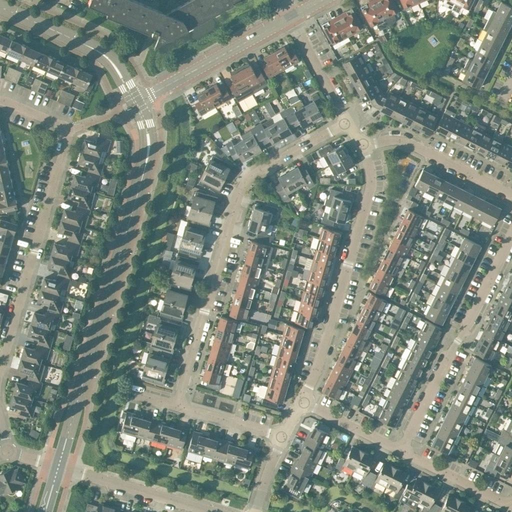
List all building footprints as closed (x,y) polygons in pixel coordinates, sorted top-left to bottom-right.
[(89,0),(88,5),(108,12),(106,15),(143,30),(145,27),(149,29),(148,32),(149,33),(151,29),(153,30),(151,34),(156,36),(158,32),(160,33),(158,39),(161,44),(188,29),(186,26),(191,24),(193,27),(201,22),(200,19),(204,17),(206,20),(215,15),(213,12),(217,9),(219,13),(228,8),(226,5),(230,2),(232,5),(234,5),(232,2),(235,0),(190,0),(166,14),(163,9),(161,11),(134,0),(89,0)] [(377,0),(375,2),(388,26),(394,22),(395,19),(394,15),(399,12),(392,0),(377,0)] [(400,0),(404,9),(406,9),(406,10),(407,10),(409,9),(410,8),(409,7),(419,3),(417,0),(400,0)] [(444,6),(451,10),(455,0),(444,0),(445,0),(443,4),(444,6)] [(455,0),(451,10),(460,14),(463,9),(468,11),(473,0),(455,0)] [(376,25),(379,31),(388,26),(375,2),(367,6),(366,4),(360,7),(371,28),(376,25)] [(496,12),(511,20),(511,7),(501,2),(496,12)] [(338,19),(348,37),(363,29),(352,8),(345,12),(347,14),(338,19)] [(488,20),(507,30),(511,20),(496,12),(492,10),(488,20)] [(328,21),(321,25),(333,45),(340,41),(342,45),(350,41),(348,37),(338,19),(329,24),(328,21)] [(486,31),(503,40),(507,30),(488,20),(483,30),(486,31)] [(482,41),(498,49),(503,40),(486,31),(482,41)] [(0,50),(6,53),(12,41),(0,35),(0,50)] [(6,53),(20,59),(25,46),(12,41),(6,53)] [(477,51),(493,59),(498,49),(482,41),(477,51)] [(20,59),(33,65),(38,52),(25,46),(20,59)] [(274,52),(284,69),(293,64),(294,64),(299,61),(293,50),(288,53),(284,47),(274,52)] [(472,60),(488,69),(493,59),(477,51),(472,60)] [(33,65),(46,71),(52,58),(38,52),(33,65)] [(262,67),(269,78),(274,75),(284,69),(274,52),(264,58),(267,64),(262,67)] [(343,63),(348,73),(365,63),(360,54),(343,63)] [(46,71),(59,76),(65,63),(52,58),(46,71)] [(463,68),(483,78),(488,69),(472,60),(468,59),(463,68)] [(59,76),(73,82),(78,69),(65,63),(59,76)] [(348,73),(353,82),(370,73),(365,63),(348,73)] [(240,71),(253,94),(268,85),(259,69),(254,72),(250,65),(240,71)] [(4,78),(10,81),(15,70),(9,67),(4,78)] [(462,80),(478,88),(483,78),(463,68),(462,67),(459,72),(465,75),(462,80)] [(85,90),(90,92),(95,80),(90,78),(92,75),(78,69),(73,82),(86,88),(85,90)] [(10,81),(16,84),(21,72),(15,70),(10,81)] [(228,85),(237,102),(253,94),(240,71),(230,76),(234,82),(228,85)] [(353,82),(358,92),(375,82),(370,73),(353,82)] [(30,90),(37,93),(41,81),(35,78),(30,90)] [(37,93),(43,95),(48,84),(41,81),(37,93)] [(369,98),(373,105),(382,96),(380,92),(381,92),(375,82),(358,92),(364,101),(369,98)] [(206,89),(216,107),(225,101),(226,102),(231,99),(225,87),(220,90),(216,84),(206,89)] [(194,104),(201,115),(206,112),(216,107),(206,89),(196,95),(200,101),(194,104)] [(57,101),(63,104),(68,93),(62,90),(57,101)] [(380,110),(390,115),(399,97),(389,92),(386,97),(382,96),(373,105),(380,109),(380,110)] [(63,104),(69,107),(74,95),(68,93),(63,104)] [(313,101),(304,106),(313,122),(314,121),(315,122),(320,119),(320,118),(323,117),(317,107),(323,104),(317,94),(311,97),(313,101)] [(390,115),(399,120),(408,102),(399,97),(390,115)] [(292,108),(286,111),(294,125),(300,122),(303,128),(305,126),(306,127),(311,124),(311,123),(313,122),(304,106),(300,100),(294,103),(291,105),(292,108)] [(399,120),(409,124),(418,107),(408,102),(399,120)] [(409,124),(419,129),(428,112),(418,107),(409,124)] [(283,118),(273,123),(282,139),(283,138),(284,139),(290,136),(290,135),(292,133),(289,128),(294,125),(286,111),(281,114),(283,118)] [(419,129),(429,134),(437,117),(428,112),(419,129)] [(435,129),(445,134),(453,118),(443,113),(435,129)] [(453,118),(445,134),(455,139),(463,123),(464,121),(460,119),(459,121),(453,118)] [(262,124),(256,127),(264,143),(270,140),(272,144),(275,143),(275,144),(281,141),(281,140),(282,139),(273,123),(271,119),(262,124)] [(455,139),(465,144),(473,128),(463,123),(455,139)] [(474,149),(482,133),(485,128),(475,123),(473,128),(465,144),(474,149)] [(243,140),(252,156),(253,155),(254,156),(259,153),(259,152),(262,150),(259,146),(264,143),(256,127),(250,131),(252,135),(243,140)] [(474,149),(484,154),(492,138),(482,133),(474,149)] [(81,151),(100,156),(102,150),(107,152),(110,141),(97,137),(96,143),(85,139),(81,151)] [(484,154),(494,158),(502,142),(492,138),(484,154)] [(238,155),(242,161),(244,160),(245,161),(250,158),(250,156),(252,156),(243,140),(233,145),(231,141),(225,144),(233,158),(238,155)] [(494,158),(503,163),(511,147),(502,142),(494,158)] [(323,156),(328,166),(348,155),(347,153),(348,152),(345,147),(344,147),(342,145),(333,150),(330,144),(318,151),(321,157),(323,156)] [(503,163),(511,167),(511,147),(503,163)] [(87,171),(100,175),(103,164),(98,162),(100,156),(81,151),(78,162),(89,166),(87,171)] [(328,166),(336,181),(347,175),(344,170),(353,165),(352,162),(353,161),(350,156),(349,156),(348,155),(328,166)] [(212,156),(205,169),(223,178),(227,170),(230,171),(233,166),(212,156)] [(0,167),(0,178),(10,176),(7,166),(0,167)] [(289,172),(288,173),(296,188),(306,183),(308,187),(314,184),(308,173),(306,169),(300,172),(298,167),(295,168),(294,168),(289,171),(289,172)] [(198,184),(219,194),(222,188),(219,186),(223,178),(205,169),(198,184)] [(414,186),(424,191),(432,175),(422,170),(414,186)] [(71,185),(90,191),(91,185),(97,186),(100,175),(87,171),(86,177),(75,174),(71,185)] [(275,186),(283,201),(289,198),(287,194),(296,188),(288,173),(286,173),(285,173),(280,176),(280,177),(278,178),(280,183),(275,186)] [(424,191),(434,196),(442,180),(432,175),(424,191)] [(0,178),(0,189),(12,187),(10,176),(0,178)] [(434,196),(444,200),(452,184),(442,180),(434,196)] [(444,200),(453,205),(461,189),(452,184),(444,200)] [(71,185),(68,197),(79,200),(77,206),(90,210),(93,198),(95,192),(90,191),(71,185)] [(0,189),(0,200),(14,197),(12,187),(0,189)] [(324,205),(330,207),(348,212),(348,210),(349,211),(351,204),(350,204),(351,201),(341,198),(342,192),(331,189),(328,199),(326,199),(324,205)] [(453,205),(463,210),(471,194),(461,189),(453,205)] [(196,191),(191,206),(210,212),(212,203),(216,204),(217,198),(196,191)] [(463,210),(473,215),(481,199),(471,194),(463,210)] [(14,197),(0,200),(0,211),(6,211),(7,214),(16,214),(15,209),(17,208),(14,197)] [(473,215),(482,220),(491,204),(481,199),(473,215)] [(482,220),(493,225),(501,209),(491,204),(482,220)] [(251,219),(268,224),(271,213),(276,215),(278,208),(266,205),(264,211),(254,208),(253,211),(252,211),(251,217),(251,219)] [(61,220),(80,225),(85,227),(90,210),(77,206),(75,212),(64,208),(61,220)] [(191,206),(187,221),(209,228),(211,222),(207,221),(210,212),(191,206)] [(321,222),(332,226),(334,220),(344,223),(345,220),(346,220),(348,214),(347,214),(348,212),(330,207),(328,213),(324,212),(321,222)] [(403,219),(419,228),(424,217),(408,209),(403,219)] [(0,230),(13,234),(16,224),(0,218),(0,230)] [(256,238),(270,242),(272,236),(265,234),(268,224),(251,219),(251,220),(249,220),(248,226),(249,227),(248,230),(258,233),(256,238)] [(398,229),(414,237),(419,228),(403,219),(398,229)] [(67,240),(80,244),(83,233),(78,231),(80,225),(61,220),(58,231),(69,235),(67,240)] [(187,221),(182,236),(201,242),(204,233),(207,234),(209,228),(187,221)] [(319,239),(336,244),(340,233),(322,228),(319,239)] [(393,239),(409,247),(414,237),(398,229),(393,239)] [(0,241),(10,245),(13,234),(0,230),(0,241)] [(178,251),(200,258),(202,252),(198,251),(201,242),(182,236),(178,251)] [(459,248),(475,256),(480,245),(464,237),(459,248)] [(316,249),(333,254),(336,244),(319,239),(316,249)] [(388,248),(404,256),(409,247),(393,239),(388,248)] [(51,254),(69,260),(71,254),(76,255),(80,244),(67,240),(65,246),(54,243),(51,254)] [(0,253),(7,255),(10,245),(0,241),(0,253)] [(251,241),(247,252),(265,257),(268,246),(251,241)] [(383,258),(399,266),(404,256),(388,248),(383,258)] [(454,257),(470,265),(475,256),(459,248),(454,257)] [(313,260),(330,265),(333,254),(316,249),(313,260)] [(244,262),(262,267),(267,269),(270,258),(265,257),(247,252),(244,262)] [(57,275),(70,279),(73,268),(68,266),(69,260),(51,254),(48,266),(59,269),(57,275)] [(177,255),(173,270),(191,276),(194,267),(197,268),(199,262),(177,255)] [(449,267),(465,275),(470,265),(454,257),(449,267)] [(378,268),(395,276),(399,266),(383,258),(378,268)] [(310,270),(327,275),(330,265),(313,260),(310,270)] [(241,273),(259,278),(262,267),(244,262),(241,273)] [(445,277),(461,285),(465,275),(449,267),(445,277)] [(374,277),(390,285),(395,276),(378,268),(374,277)] [(173,270),(168,285),(190,291),(192,285),(189,284),(191,276),(173,270)] [(307,280),(324,285),(327,275),(310,270),(307,280)] [(238,283),(256,288),(259,278),(241,273),(238,283)] [(41,289),(59,294),(61,288),(66,290),(70,279),(57,275),(55,281),(44,278),(41,289)] [(369,288),(385,296),(390,285),(374,277),(369,288)] [(440,286),(456,294),(461,285),(445,277),(440,286)] [(304,291),(321,296),(324,285),(307,280),(304,291)] [(271,292),(277,294),(280,284),(276,282),(274,287),(273,286),(271,292)] [(235,293),(253,298),(256,288),(238,283),(235,293)] [(502,293),(511,298),(511,286),(507,284),(502,293)] [(168,285),(164,300),(182,305),(185,297),(188,298),(190,291),(168,285)] [(435,296),(451,304),(456,294),(440,286),(435,296)] [(47,310),(60,313),(63,302),(58,301),(59,294),(41,289),(38,301),(49,304),(47,310)] [(301,301),(318,306),(321,296),(304,291),(301,301)] [(232,304),(250,309),(253,298),(235,293),(232,304)] [(365,303),(381,311),(386,301),(370,293),(365,303)] [(497,303),(511,310),(511,298),(502,293),(497,303)] [(430,306),(446,314),(451,304),(435,296),(430,306)] [(160,315),(181,321),(183,315),(180,314),(182,305),(164,300),(160,315)] [(298,312),(315,317),(318,306),(301,301),(298,312)] [(360,313),(377,321),(381,311),(365,303),(360,313)] [(493,313),(510,321),(511,317),(511,310),(497,303),(493,313)] [(229,315),(247,320),(250,309),(232,304),(229,315)] [(425,316),(441,324),(446,314),(430,306),(425,316)] [(31,324),(49,329),(51,323),(56,324),(60,313),(47,310),(45,315),(34,312),(31,324)] [(295,322),(312,327),(315,317),(298,312),(295,322)] [(356,322),(372,330),(377,321),(360,313),(356,322)] [(488,322),(505,331),(510,321),(493,313),(488,322)] [(220,316),(217,327),(234,332),(238,321),(220,316)] [(158,319),(154,334),(173,339),(175,330),(179,331),(180,325),(158,319)] [(420,331),(438,339),(443,329),(425,320),(420,331)] [(351,332),(367,340),(372,330),(356,322),(351,332)] [(483,332),(500,341),(505,331),(488,322),(483,332)] [(37,344),(49,348),(53,337),(47,335),(49,329),(31,324),(28,335),(38,338),(37,344)] [(283,335),(300,340),(303,329),(286,324),(283,335)] [(217,327),(214,338),(231,343),(234,332),(217,327)] [(415,340),(433,349),(438,339),(420,331),(415,340)] [(362,350),(366,352),(371,342),(367,340),(351,332),(346,342),(362,350)] [(478,342),(496,350),(500,341),(483,332),(478,342)] [(148,347),(148,348),(172,355),(173,349),(170,348),(173,339),(154,334),(150,347),(148,347)] [(280,345),(297,350),(300,340),(283,335),(280,345)] [(214,338),(211,348),(228,353),(231,343),(214,338)] [(411,350),(428,359),(433,349),(415,340),(411,350)] [(341,352),(357,360),(362,350),(346,342),(341,352)] [(473,352),(491,361),(496,350),(478,342),(473,352)] [(21,358),(39,364),(41,357),(46,359),(49,348),(37,344),(35,350),(24,347),(21,358)] [(277,356),(294,361),(297,350),(280,345),(277,356)] [(149,350),(145,364),(164,369),(166,360),(170,361),(172,355),(148,348),(147,350),(149,350)] [(211,348),(208,358),(225,363),(228,353),(211,348)] [(406,360),(423,368),(428,359),(411,350),(406,360)] [(336,361),(352,369),(357,360),(341,352),(336,361)] [(274,366),(291,371),(294,361),(277,356),(274,366)] [(470,367),(486,375),(491,365),(475,357),(470,367)] [(21,358),(17,370),(28,373),(27,379),(29,380),(29,379),(39,382),(43,371),(44,365),(39,364),(21,358)] [(205,369),(222,374),(228,375),(231,365),(225,363),(208,358),(205,369)] [(401,369),(418,378),(423,368),(406,360),(401,369)] [(331,371),(347,379),(352,369),(336,361),(331,371)] [(141,379),(163,385),(165,379),(161,378),(164,369),(145,364),(141,379)] [(271,376),(288,381),(291,371),(274,366),(271,376)] [(369,378),(371,379),(376,369),(372,367),(367,377),(369,378)] [(465,377),(481,385),(486,375),(470,367),(465,377)] [(214,389),(219,390),(221,385),(219,384),(222,374),(205,369),(202,380),(216,384),(214,389)] [(396,379),(414,388),(418,378),(401,369),(396,379)] [(326,381),(343,389),(347,379),(331,371),(326,381)] [(268,387),(285,392),(288,381),(271,376),(268,387)] [(460,387),(476,395),(481,385),(465,377),(460,387)] [(13,393),(31,399),(33,393),(38,394),(42,383),(39,382),(29,379),(29,380),(27,385),(16,382),(13,393)] [(391,388),(409,397),(414,388),(396,379),(391,388)] [(321,391),(337,399),(343,389),(326,381),(321,391)] [(262,385),(259,396),(263,397),(261,403),(270,406),(275,408),(277,401),(282,403),(285,392),(268,387),(262,385)] [(455,396),(471,404),(476,395),(460,387),(455,396)] [(386,398),(404,407),(409,397),(391,388),(386,398)] [(19,414),(32,418),(35,406),(30,405),(31,399),(13,393),(10,405),(21,408),(19,414)] [(450,406),(466,414),(471,404),(455,396),(450,406)] [(382,408),(399,417),(404,407),(386,398),(382,408)] [(377,406),(372,416),(394,427),(399,417),(382,408),(377,406)] [(446,416),(462,424),(466,414),(450,406),(446,416)] [(121,431),(136,436),(141,419),(132,416),(133,414),(126,412),(121,431)] [(441,425),(457,433),(462,424),(446,416),(441,425)] [(136,436),(151,440),(157,421),(151,419),(150,421),(141,419),(136,436)] [(500,435),(511,441),(511,440),(511,419),(506,430),(503,429),(500,435)] [(151,440),(166,445),(171,427),(162,425),(163,422),(157,421),(151,440)] [(436,435),(452,443),(457,433),(441,425),(436,435)] [(166,445),(182,449),(187,430),(181,428),(180,430),(171,427),(166,445)] [(305,440),(323,449),(330,435),(314,427),(310,435),(308,434),(305,440)] [(187,451),(203,455),(208,438),(199,435),(200,433),(193,431),(187,451)] [(431,445),(447,453),(452,443),(436,435),(431,445)] [(499,443),(494,454),(511,462),(511,447),(509,446),(511,441),(500,435),(501,436),(498,442),(499,443)] [(203,455),(218,460),(224,440),(217,438),(217,441),(208,438),(203,455)] [(218,460),(233,464),(238,447),(229,444),(230,442),(224,440),(218,460)] [(300,455),(316,463),(323,449),(305,440),(302,446),(304,447),(300,455)] [(233,464),(248,469),(254,449),(247,447),(247,449),(238,447),(233,464)] [(343,465),(353,470),(363,452),(357,449),(357,450),(352,447),(346,459),(340,457),(335,467),(341,470),(343,465)] [(360,482),(366,485),(372,473),(367,470),(373,458),(368,456),(369,454),(363,452),(353,470),(364,475),(360,482)] [(493,453),(484,471),(494,476),(497,470),(509,476),(511,470),(511,462),(494,454),(493,453)] [(291,468),(309,477),(316,463),(300,455),(296,463),(294,462),(291,468)] [(375,481),(386,486),(395,468),(389,465),(389,466),(384,463),(378,476),(372,473),(366,485),(372,488),(375,481)] [(286,483),(302,491),(309,477),(291,468),(288,474),(290,475),(286,483)] [(393,497),(399,500),(405,489),(399,486),(405,474),(400,472),(401,471),(395,468),(386,486),(396,492),(393,497)] [(0,493),(4,491),(5,493),(7,492),(8,494),(10,494),(12,494),(14,494),(15,492),(16,490),(16,488),(18,487),(16,484),(23,482),(17,469),(11,472),(10,470),(0,474),(0,493)] [(415,508),(418,503),(427,484),(422,481),(421,482),(416,479),(413,486),(409,485),(407,484),(405,489),(399,500),(415,508)] [(421,511),(424,511),(433,511),(437,505),(431,502),(437,490),(432,488),(433,487),(427,484),(418,503),(424,505),(421,511)] [(453,511),(459,500),(454,497),(453,498),(448,496),(442,508),(437,505),(433,511),(453,511)] [(459,500),(453,511),(466,511),(467,511),(470,506),(465,504),(465,503),(459,500)] [(107,511),(109,507),(99,504),(98,506),(87,503),(84,511),(107,511)]
